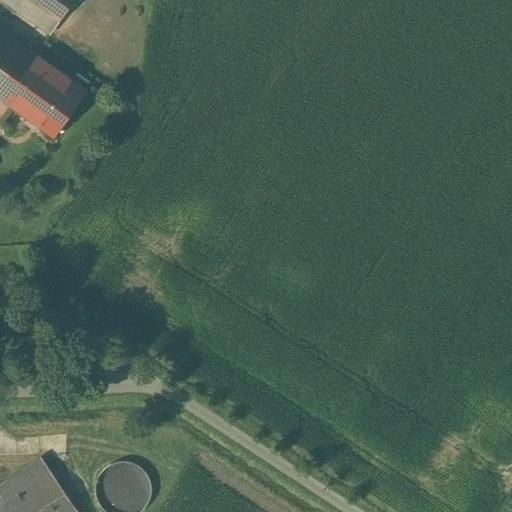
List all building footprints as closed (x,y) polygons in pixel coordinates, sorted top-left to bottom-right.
[(29,0),(59,21),(73,0),(29,0)] [(0,27),(0,95),(4,99),(36,53),(0,27)] [(36,53),(4,99),(55,135),(87,89),(36,53)] [(76,511),(41,459),(0,487),(0,511),(76,511)] [(99,480),(98,486),(98,491),(100,496),(102,501),(106,506),(110,509),(115,511),(134,511),(136,511),(141,509),(145,505),(148,501),(151,496),(152,490),(152,485),(151,479),(149,474),(146,470),(142,466),(138,463),(133,461),(127,460),(122,460),(117,461),(112,463),(107,466),(103,471),(101,475),(99,480)]
